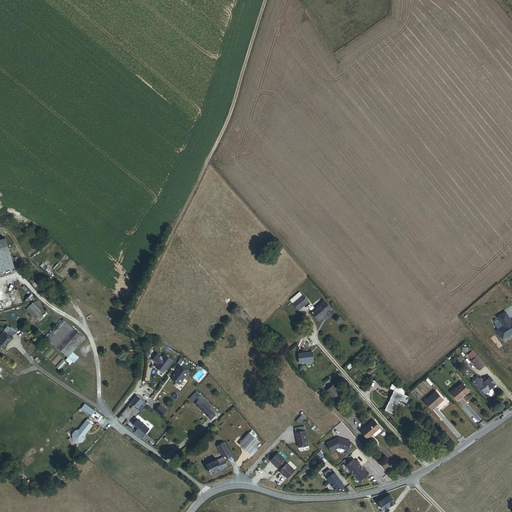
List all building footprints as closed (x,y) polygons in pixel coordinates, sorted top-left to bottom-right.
[(0,271),(10,269),(1,239),(0,238),(0,271)] [(56,301),(48,292),(43,296),(52,306),(56,301)] [(48,310),(34,295),(27,302),(32,307),(29,310),(38,319),(48,310)] [(302,305),(297,298),(287,307),(292,313),(302,305)] [(320,315),(324,319),(328,315),(318,302),(305,313),(312,321),(320,315)] [(495,331),(501,340),(511,333),(511,325),(504,313),(496,318),(502,327),(495,331)] [(53,349),(70,331),(63,324),(46,342),(53,349)] [(0,347),(10,336),(3,329),(0,332),(0,347)] [(78,338),(70,331),(53,349),(60,356),(78,338)] [(163,368),(173,355),(165,349),(162,354),(160,353),(161,351),(157,348),(152,354),(156,357),(157,357),(158,358),(155,362),(163,368)] [(469,360),(477,369),(484,363),(475,354),(469,360)] [(310,356),(298,356),(297,365),(310,365),(310,356)] [(189,367),(181,360),(177,366),(175,369),(175,368),(171,372),(180,379),(189,367)] [(479,383),(484,389),(487,391),(496,382),(488,374),(482,379),(479,375),(477,377),(475,375),(473,375),(471,377),(471,380),(477,386),(479,383)] [(340,389),(333,381),(326,387),(333,395),(340,389)] [(462,382),(450,392),(457,399),(468,390),(462,382)] [(407,395),(393,388),(384,408),(393,412),(400,398),(405,400),(407,395)] [(436,390),(424,400),(431,408),(443,398),(436,390)] [(189,397),(207,412),(211,415),(215,410),(212,407),(214,405),(211,401),(209,403),(207,402),(210,400),(201,391),(197,394),(194,391),(189,397)] [(139,409),(144,402),(137,396),(131,402),(139,409)] [(373,417),(360,428),(367,436),(379,424),(373,417)] [(90,425),(85,420),(72,436),(78,440),(90,425)] [(143,439),(150,430),(137,420),(135,422),(134,420),(131,423),(139,429),(136,434),(143,439)] [(298,444),(307,442),(304,427),(295,429),(298,444)] [(250,451),(256,445),(261,440),(251,430),(240,440),(250,451)] [(325,441),(330,449),(338,445),(347,448),(349,439),(337,435),(336,437),(334,438),(334,437),(325,441)] [(216,440),(222,451),(229,447),(223,436),(216,440)] [(253,453),(258,447),(256,445),(250,451),(253,453)] [(277,464),(284,456),(277,449),(270,457),(274,461),(277,464)] [(222,451),(204,459),(208,469),(226,461),(222,451)] [(352,456),(345,463),(359,479),(366,472),(362,467),(363,467),(357,461),(352,456)] [(286,474),(294,467),(286,460),(279,468),(282,471),(282,470),(286,474)] [(333,469),(332,470),(329,466),(324,470),(337,488),(343,483),(333,469)] [(391,497),(378,504),(383,511),(395,504),(391,497)]
